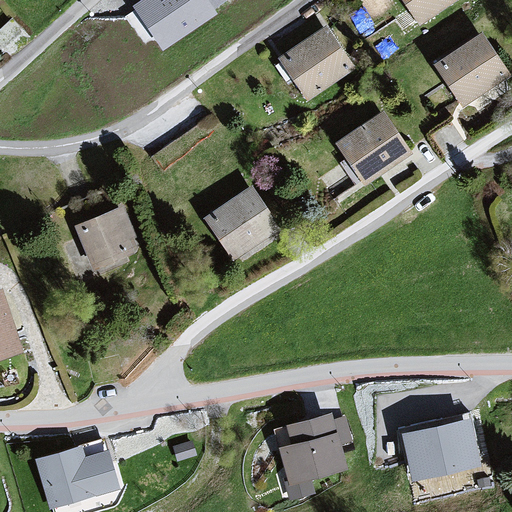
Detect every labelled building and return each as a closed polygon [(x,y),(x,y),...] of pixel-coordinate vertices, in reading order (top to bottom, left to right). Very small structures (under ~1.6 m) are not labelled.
[(163,51),(218,14),(215,9),(228,0),(140,0),(132,6),(163,51)] [(398,0),(416,27),(459,0),(398,0)] [(320,30),(276,59),(302,102),(350,74),(320,30)] [(480,35),(432,66),(457,108),(507,78),(480,35)] [(380,112),(332,144),(362,185),(409,155),(380,112)] [(248,186),(201,220),(230,262),(279,228),(248,186)] [(112,209),(71,227),(87,272),(133,253),(112,209)] [(0,292),(0,358),(18,352),(0,292)] [(332,425),(329,417),(285,427),(290,446),(276,452),(288,488),(342,470),(335,446),(347,443),(341,422),(332,425)] [(472,420),(402,437),(413,484),(481,467),(472,420)] [(82,447),(35,460),(50,510),(118,489),(107,451),(86,458),(82,447)]
